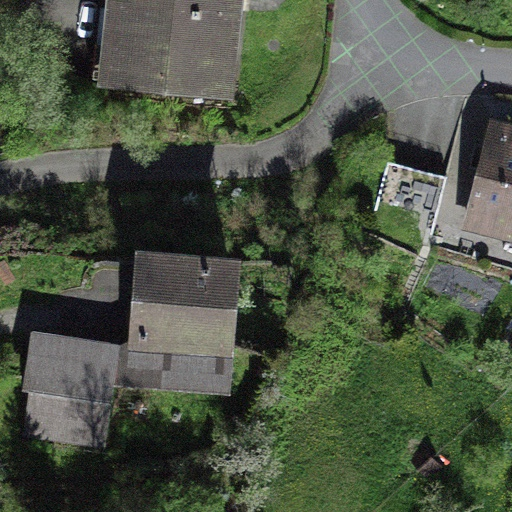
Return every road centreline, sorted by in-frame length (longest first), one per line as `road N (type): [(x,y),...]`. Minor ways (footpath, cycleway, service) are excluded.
road 1 (residential): [(387,31),(323,130),(285,149),(236,162),(66,167),(0,180)]
road 2 (residential): [(511,71),(438,59),(387,31)]
